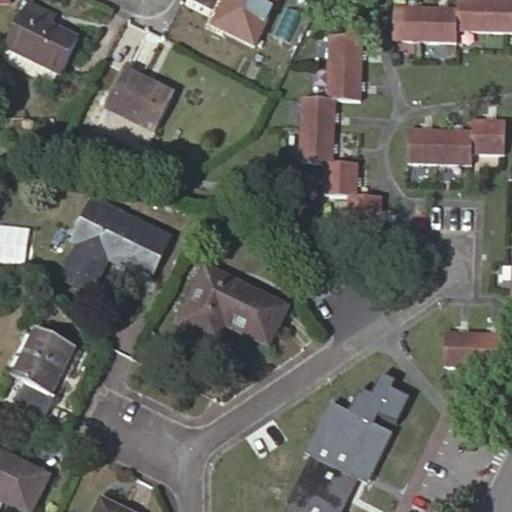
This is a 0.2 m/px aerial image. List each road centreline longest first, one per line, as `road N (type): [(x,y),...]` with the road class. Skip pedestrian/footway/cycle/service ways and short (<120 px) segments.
road 1 (residential): [(435,246),(410,313),(190,453)]
road 2 (unknown): [(511,465),(446,442),(424,460),(402,511)]
